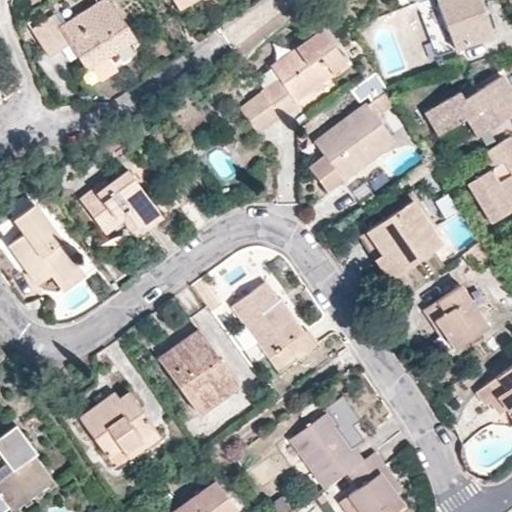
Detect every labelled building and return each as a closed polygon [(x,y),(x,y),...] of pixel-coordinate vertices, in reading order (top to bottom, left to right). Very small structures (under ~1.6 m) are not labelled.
[(72,45),(88,69),(136,38),(111,0),(102,0),(60,27),(72,45)] [(455,49),(436,0),(427,0),(417,4),(436,56),(455,49)] [(485,15),(479,0),(436,0),(455,49),(469,44),(462,24),(485,15)] [(492,34),(485,15),(462,24),(469,44),(492,34)] [(72,45),(60,27),(55,20),(34,34),(50,59),(72,45)] [(346,64),(323,29),(270,66),(279,79),(266,88),(285,113),(299,104),(296,99),(346,64)] [(421,110),(435,132),(463,115),(476,134),(511,111),(511,95),(498,73),(473,88),(460,97),(456,90),(456,89),(421,110)] [(456,90),(460,97),(473,88),(470,83),(456,90)] [(264,128),(285,113),(266,88),(247,103),(264,128)] [(356,170),(353,167),(371,153),(373,156),(395,140),(366,103),(315,141),(343,181),(356,170)] [(480,152),(489,167),(465,183),(490,221),(511,207),(511,163),(507,156),(511,153),(511,142),(508,136),(480,152)] [(343,181),(326,157),(313,166),(330,190),(343,181)] [(79,198),(100,227),(122,211),(134,227),(139,233),(161,217),(157,209),(128,170),(108,183),(104,180),(99,184),(103,189),(96,193),(94,188),(79,198)] [(103,189),(99,184),(94,188),(96,193),(103,189)] [(366,229),(396,273),(441,242),(412,199),(366,229)] [(449,220),(461,213),(454,201),(442,208),(449,220)] [(82,275),(82,272),(60,242),(62,240),(34,202),(12,218),(24,232),(9,244),(37,284),(52,273),(62,286),(63,288),(82,275)] [(105,233),(119,223),(131,239),(139,233),(134,227),(122,211),(100,227),(105,233)] [(490,258),(478,241),(468,248),(479,265),(490,258)] [(202,277),(192,285),(211,310),(221,303),(202,277)] [(279,370),(313,346),(265,281),(231,305),(279,370)] [(456,347),(488,326),(460,284),(423,309),(434,324),(436,321),(456,347)] [(198,330),(158,358),(199,414),(240,384),(198,330)] [(490,402),(498,396),(511,414),(511,363),(476,390),(486,404),(490,402)] [(129,456),(125,450),(156,429),(130,391),(121,398),(110,405),(105,398),(80,415),(115,465),(129,456)] [(121,398),(115,392),(105,398),(110,405),(121,398)] [(290,438),(325,487),(346,471),(363,459),(353,446),(364,438),(353,424),(347,416),(354,411),(341,394),(323,408),(326,411),(290,438)] [(359,418),(354,411),(347,416),(353,424),(359,418)] [(0,452),(8,463),(32,445),(16,424),(0,436),(0,452)] [(163,439),(156,429),(125,450),(129,456),(133,460),(163,439)] [(0,511),(8,506),(12,511),(17,511),(20,509),(18,507),(24,502),(27,505),(33,500),(32,496),(35,493),(38,496),(44,492),(42,489),(48,484),(50,487),(56,482),(34,454),(37,451),(32,445),(8,463),(13,470),(0,479),(0,511)] [(346,471),(358,487),(348,495),(361,511),(391,511),(403,503),(392,488),(398,483),(374,451),(363,459),(346,471)] [(236,511),(238,511),(216,480),(171,511),(236,511)]
